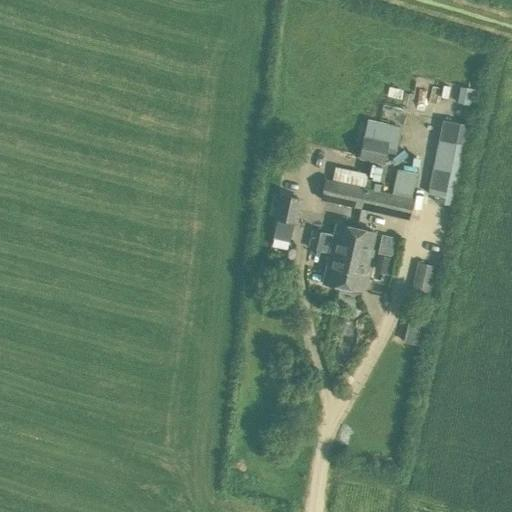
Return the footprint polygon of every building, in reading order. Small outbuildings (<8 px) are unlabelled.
[(472,105),(475,90),(459,86),(456,102),(472,105)] [(387,106),(385,115),(404,120),(406,111),(387,106)] [(395,154),(401,126),(366,119),(358,159),(383,164),(385,152),(395,154)] [(467,126),(439,121),(426,194),(434,195),(433,202),(452,205),(467,126)] [(364,187),(359,208),(408,219),(413,198),(411,198),(416,173),(397,169),(391,193),(379,190),(380,184),(374,183),(372,189),(364,187)] [(359,208),(364,187),(325,178),(320,200),(359,208)] [(297,223),(301,198),(278,193),(273,218),(276,219),(273,237),(289,240),(292,222),(297,223)] [(341,286),(354,228),(335,224),(333,234),(310,229),(307,248),(329,252),(322,282),(341,286)] [(354,228),(341,286),(359,291),(373,233),(354,228)] [(391,256),(395,237),(381,234),(377,253),(391,256)] [(432,305),(439,268),(416,263),(408,301),(432,305)] [(425,324),(408,320),(403,342),(420,346),(425,324)]
